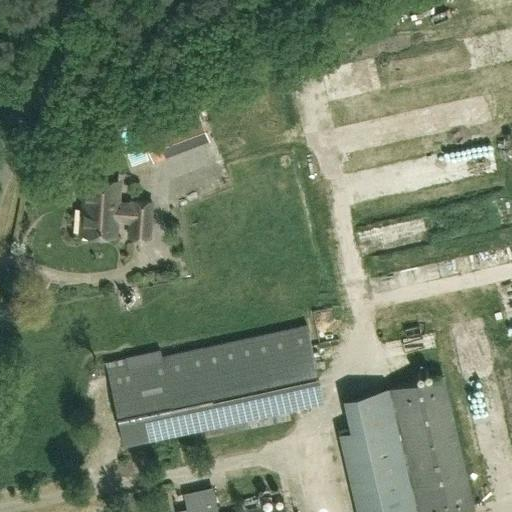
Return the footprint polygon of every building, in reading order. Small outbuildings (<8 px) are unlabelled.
[(447,0),(449,12),(461,10),(460,0),(447,0)] [(336,100),(387,90),(382,63),(331,72),(336,100)] [(189,95),(132,116),(148,158),(205,137),(189,95)] [(338,135),(344,152),(377,140),(371,123),(338,135)] [(455,160),(471,152),(466,142),(450,150),(455,160)] [(117,179),(85,176),(81,231),(112,234),(114,218),(130,219),(129,235),(147,237),(150,200),(132,198),(131,203),(116,202),(117,179)] [(470,204),(440,215),(443,222),(455,218),(460,232),(478,225),(470,204)] [(292,312),(308,311),(308,299),(291,300),(292,312)] [(130,356),(132,362),(108,367),(124,442),(322,400),(306,325),(162,356),(160,349),(130,356)] [(402,342),(409,366),(430,360),(423,336),(402,342)] [(321,353),(346,347),(343,337),(319,343),(321,353)] [(339,431),(358,511),(446,511),(472,506),(441,374),(344,397),(351,428),(339,431)] [(215,433),(239,429),(238,421),(191,428),(196,460),(213,457),(211,446),(217,445),(215,433)] [(176,509),(174,480),(147,482),(149,511),(176,509)] [(175,511),(284,511),(282,500),(233,510),(228,490),(213,494),(211,486),(184,492),(188,508),(175,511)]
